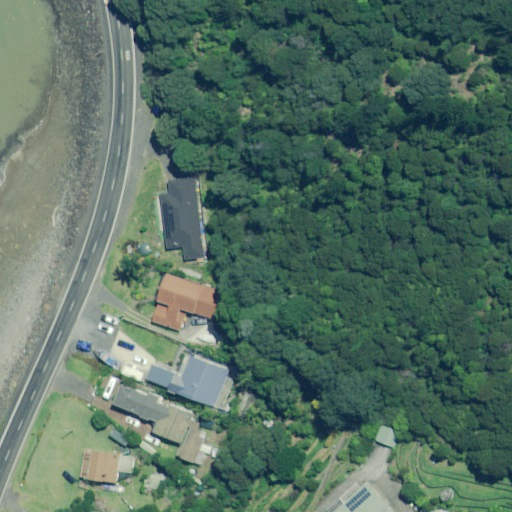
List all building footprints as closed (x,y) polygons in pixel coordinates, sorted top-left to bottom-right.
[(225,291),(174,274),(158,323),(184,332),(190,315),(184,313),(186,308),(216,318),(225,291)] [(234,370),(199,356),(184,392),(219,406),(234,370)] [(181,374),(156,364),(150,379),(176,389),(181,374)] [(215,447),(211,446),(205,443),(209,435),(201,432),(205,423),(195,419),(197,414),(162,400),(163,398),(126,384),(118,404),(161,421),(157,431),(187,443),(182,455),(204,464),(208,452),(213,454),(215,447)] [(276,419),(266,414),(262,424),(272,428),(276,419)] [(390,428),(382,439),(396,448),(404,437),(390,428)] [(137,455),(88,450),(85,478),(120,482),(122,471),(135,473),(137,455)] [(147,479),(146,488),(146,495),(155,495),(155,489),(165,490),(166,481),(147,479)] [(397,511),(393,507),(372,485),(370,487),(364,481),(345,499),(350,504),(341,511),(397,511)]
